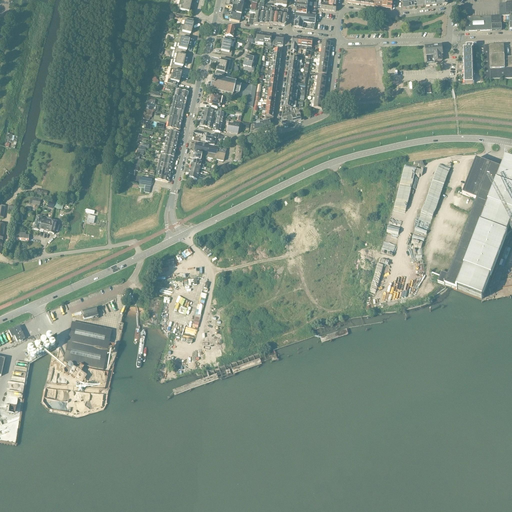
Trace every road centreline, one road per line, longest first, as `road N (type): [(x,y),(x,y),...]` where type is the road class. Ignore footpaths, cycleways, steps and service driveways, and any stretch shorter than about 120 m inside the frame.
road 1 (tertiary): [(182,235),(355,155),(431,139),(511,143)]
road 2 (tertiary): [(0,320),(172,240)]
road 3 (tertiary): [(170,204),(214,21)]
road 4 (residential): [(276,131),(327,113),(337,40)]
